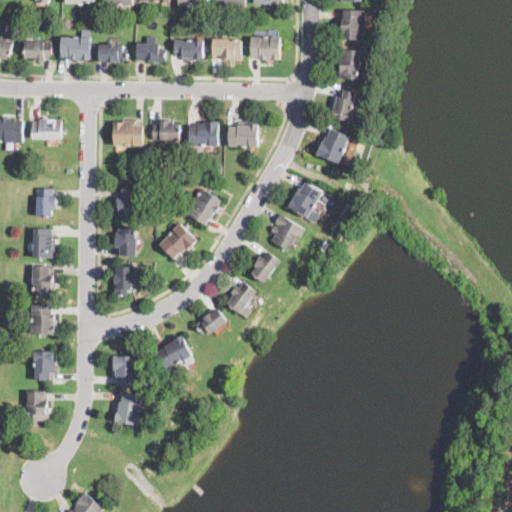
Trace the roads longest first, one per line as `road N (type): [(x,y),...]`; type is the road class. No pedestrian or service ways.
road 1 (residential): [(85,327),(119,326),(161,311),(224,253),(290,144),(310,55),(310,0)]
road 2 (residential): [(43,477),(74,434),(82,404),(89,88)]
road 3 (residential): [(304,94),(0,84)]
